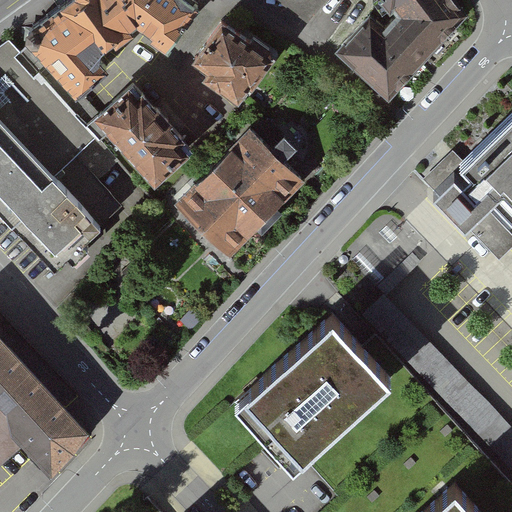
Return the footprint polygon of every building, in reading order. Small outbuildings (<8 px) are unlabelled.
[(72,0),(31,31),(26,45),(75,100),(106,73),(100,67),(102,51),(128,29),(139,22),(170,46),(199,2),(195,0),(72,0)] [(367,6),(336,41),(391,92),(467,5),(463,0),(273,0),(306,25),(331,0),(395,0),(396,1),(381,17),(367,6)] [(278,47),(220,10),(192,54),(208,64),(202,72),(245,99),(278,47)] [(0,47),(0,214),(56,273),(126,211),(100,182),(121,162),(10,40),(0,47)] [(135,76),(95,109),(155,179),(194,146),(135,76)] [(511,111),(429,191),(460,223),(495,190),(511,207),(511,111)] [(248,125),(173,200),(228,254),(303,178),(248,125)] [(511,426),(386,290),(359,315),(511,480),(511,426)] [(389,381),(331,318),(237,403),(294,466),(389,381)] [(93,440),(0,340),(0,472),(21,453),(48,482),(93,440)] [(477,511),(451,483),(419,511),(477,511)]
